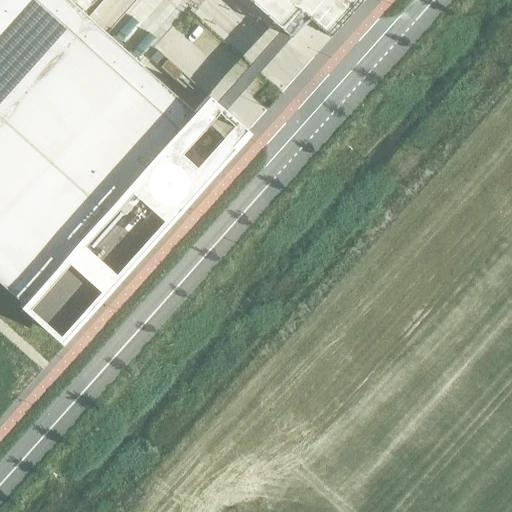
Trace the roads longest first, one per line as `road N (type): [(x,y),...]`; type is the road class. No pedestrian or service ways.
road 1 (unclassified): [(0,491),(434,0)]
road 2 (unknown): [(170,511),(511,144)]
